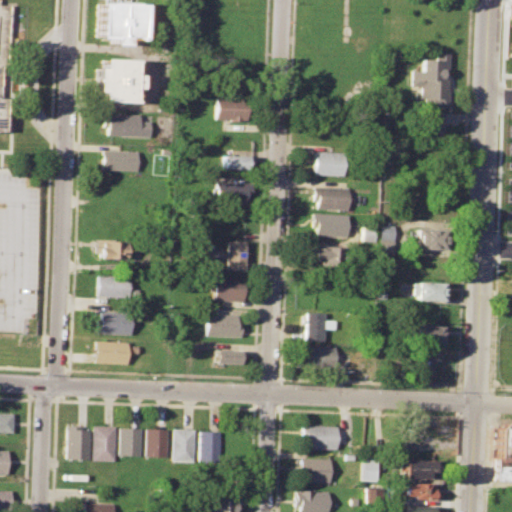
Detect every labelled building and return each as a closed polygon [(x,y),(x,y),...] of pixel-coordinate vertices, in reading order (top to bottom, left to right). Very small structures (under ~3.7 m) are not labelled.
[(94,1),(140,3),(139,40),(122,40),(122,44),(108,44),(108,38),(93,38),(94,1)] [(0,5),(8,5),(3,130),(0,129),(0,5)] [(409,71),(420,71),(420,59),(435,60),(435,54),(447,54),(445,107),(423,107),(423,97),(418,97),(418,87),(409,86),(409,71)] [(100,58),(133,59),(132,74),(138,74),(138,88),(132,88),(131,102),(92,100),(94,65),(99,65),(100,58)] [(213,97),(240,98),(239,104),(245,105),(245,120),(212,119),(213,97)] [(101,112),(136,113),(136,120),(147,121),(146,136),(104,134),(105,126),(100,126),(101,112)] [(99,150),(135,151),(134,170),(98,169),(99,150)] [(310,151),(340,152),(339,176),(310,175),(310,151)] [(218,154),(249,156),(248,168),(218,167),(218,154)] [(213,183),(246,184),(246,204),(213,203),(213,183)] [(308,186),(344,187),(344,209),(312,209),(312,200),(308,200),(308,186)] [(307,213),(343,214),(343,238),(311,237),(311,226),(307,226),(307,213)] [(359,224),(372,224),(371,242),(359,241),(359,224)] [(377,225),(390,225),(389,255),(377,255),(377,225)] [(412,228),(443,229),(442,250),(411,249),(412,228)] [(94,240),(125,241),(124,260),(93,259),(94,240)] [(223,241),(241,242),(240,270),(222,269),(223,241)] [(307,246),(338,247),(338,264),(307,263),(307,246)] [(95,276),(126,277),(125,296),(94,294),(95,276)] [(210,277),(240,278),(240,301),(209,300),(210,277)] [(409,281),(443,282),(442,301),(413,300),(413,289),(409,289),(409,281)] [(97,311),(127,312),(127,334),(91,332),(92,318),(97,318),(97,311)] [(302,312),(320,313),(320,320),(330,320),(330,329),(320,329),(320,341),(301,341),(302,312)] [(203,314),(233,315),(233,322),(239,323),(238,336),(202,335),(203,314)] [(409,325),(441,326),(440,344),(408,342),(409,325)] [(92,340),(124,342),(123,363),(91,361),(92,340)] [(301,345),(332,346),(331,366),(300,365),(301,345)] [(212,349),(241,350),(241,361),(236,361),(235,365),(211,364),(212,349)] [(351,370),(365,370),(365,379),(351,378),(351,370)] [(0,412),(10,413),(9,433),(0,432),(0,412)] [(511,458),(490,458),(491,428),(496,422),(511,422),(511,458)] [(299,423),(334,425),(333,449),(298,447),(299,423)] [(62,425),(85,426),(84,459),(61,459),(62,425)] [(90,425),(113,425),(111,461),(88,460),(90,425)] [(116,426),(138,427),(136,456),(115,455),(116,426)] [(169,427),(192,428),(190,462),(168,461),(169,427)] [(142,429),(164,429),(163,458),(141,457),(142,429)] [(196,430),(216,430),(215,462),(195,461),(196,430)] [(296,457),(326,458),(325,482),(295,481),(296,457)] [(359,458),(374,459),(373,480),(358,480),(359,458)] [(391,458),(430,460),(430,471),(424,471),(423,479),(399,478),(399,465),(391,465),(391,458)] [(511,480),(489,480),(490,458),(511,458),(511,480)] [(393,483),(435,484),(434,492),(428,492),(428,500),(400,500),(400,491),(393,491),(393,483)] [(0,488),(9,489),(8,511),(0,510),(0,488)] [(291,490),(325,491),(324,511),(294,511),(294,506),(291,506),(291,490)] [(204,511),(205,496),(234,497),(234,511),(204,511)] [(74,511),(74,508),(80,509),(80,501),(110,502),(109,511),(74,511)]
